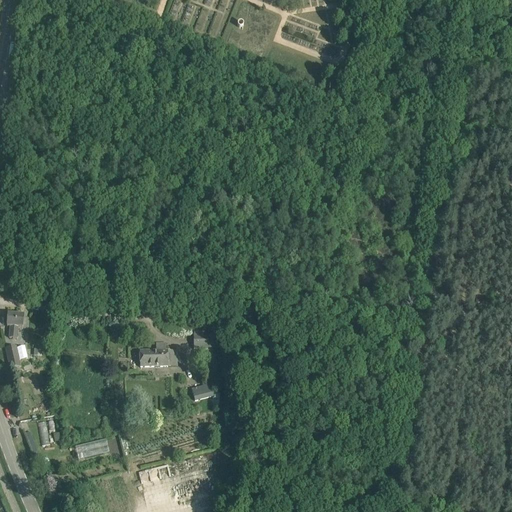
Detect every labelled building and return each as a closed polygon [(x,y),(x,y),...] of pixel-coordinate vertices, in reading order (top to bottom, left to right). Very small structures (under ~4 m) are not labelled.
[(9,338),(16,339),(17,328),(22,328),(23,316),(8,315),(7,327),(10,327),(9,338)] [(207,350),(207,335),(193,335),(194,350),(207,350)] [(156,351),(139,352),(140,368),(178,367),(177,351),(166,351),(166,344),(156,344),(156,351)] [(25,346),(17,347),(19,359),(27,358),(25,346)] [(20,367),(16,347),(6,349),(10,369),(20,367)] [(195,402),(214,396),(211,385),(192,390),(195,402)] [(45,413),(52,411),(49,399),(43,401),(45,413)] [(77,434),(71,427),(66,431),(73,438),(77,434)] [(79,460),(85,459),(85,456),(95,455),(94,446),(100,445),(100,444),(77,447),(79,460)]
